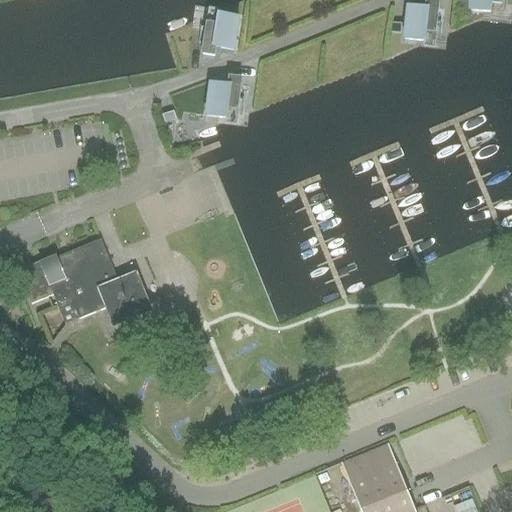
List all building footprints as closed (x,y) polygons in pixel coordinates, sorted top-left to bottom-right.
[(472,0),(472,10),(491,13),(493,3),(503,5),(503,0),(472,0)] [(429,12),(410,10),(406,40),(426,42),(427,33),(437,34),(440,4),(430,3),(429,12)] [(219,26),(209,25),(204,54),(215,56),(216,47),(236,50),(241,20),(221,17),(219,26)] [(401,35),(403,24),(394,23),(392,34),(401,35)] [(230,89),(211,87),(207,117),(227,119),(228,110),(238,111),(242,81),(231,80),(230,89)] [(175,112),(163,116),(165,124),(177,120),(175,112)] [(102,241),(41,266),(20,274),(32,305),(54,296),(66,326),(111,308),(117,322),(147,310),(135,279),(120,285),(102,241)] [(343,464),(361,511),(415,511),(389,446),(343,464)]
